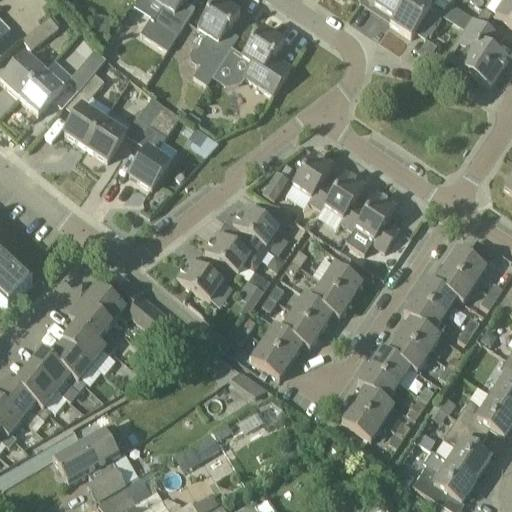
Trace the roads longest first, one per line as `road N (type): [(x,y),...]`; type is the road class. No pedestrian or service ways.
road 1 (residential): [(96,250),(139,258),(316,117)]
road 2 (residential): [(345,370),(453,210)]
road 3 (residential): [(316,117),(345,93),(354,70),(343,45),(276,0)]
road 4 (residential): [(316,117),(453,210)]
road 5 (residential): [(0,358),(96,250)]
road 6 (residential): [(96,250),(0,173)]
